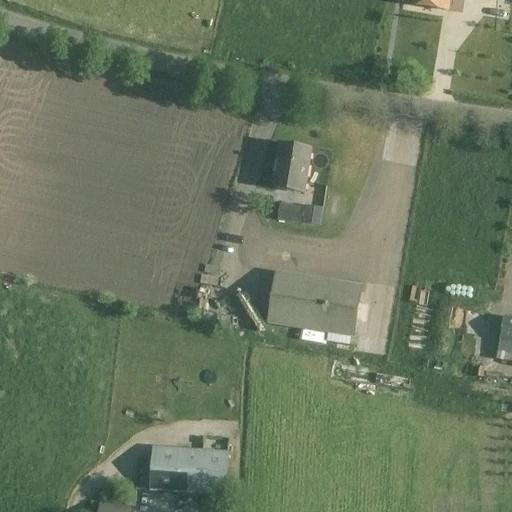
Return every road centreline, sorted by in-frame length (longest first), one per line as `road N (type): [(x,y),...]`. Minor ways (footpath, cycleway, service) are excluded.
road 1 (unclassified): [(511,122),(134,56),(0,19)]
road 2 (unknown): [(409,106),(366,328)]
road 3 (unknown): [(256,80),(220,286)]
